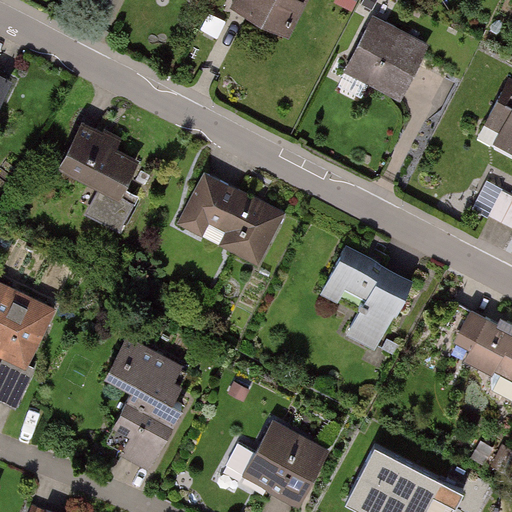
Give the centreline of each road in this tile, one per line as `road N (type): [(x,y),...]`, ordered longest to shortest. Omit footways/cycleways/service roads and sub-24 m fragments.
road 1 (residential): [(511,282),(0,18)]
road 2 (residential): [(0,444),(161,511)]
